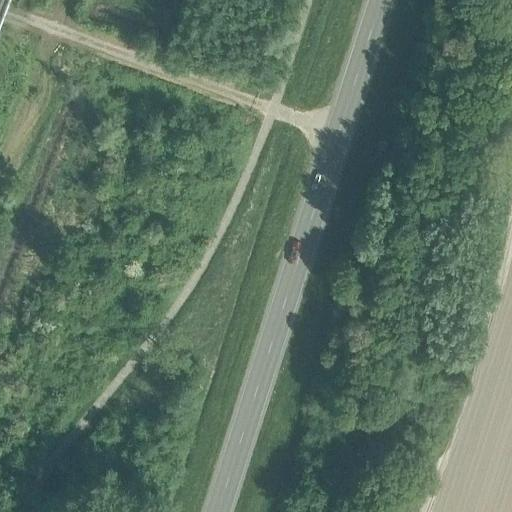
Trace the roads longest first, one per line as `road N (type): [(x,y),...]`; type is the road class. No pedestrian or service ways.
road 1 (secondary): [(217,511),(338,132)]
road 2 (unclassified): [(338,132),(0,9)]
road 3 (secondary): [(338,132),(378,0)]
